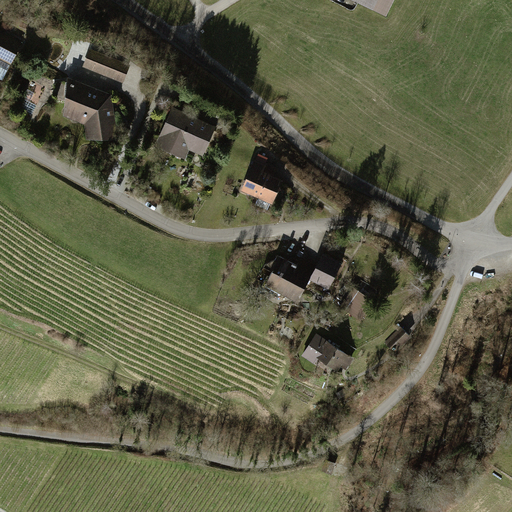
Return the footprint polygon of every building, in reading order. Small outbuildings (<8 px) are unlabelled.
[(391,0),(352,0),(384,16),(391,0)] [(19,43),(0,34),(0,61),(8,65),(19,43)] [(126,65),(84,49),(77,68),(119,83),(126,65)] [(107,95),(62,79),(60,115),(81,124),(84,140),(114,137),(107,95)] [(212,124),(167,108),(153,148),(183,158),(185,152),(200,158),(212,124)] [(274,169),(249,159),(236,191),(268,204),(278,180),(270,177),(274,169)] [(323,288),(337,262),(325,256),(320,266),(302,256),(296,267),(276,257),(262,285),(293,301),(304,279),(323,288)] [(349,282),(337,301),(363,317),(374,297),(349,282)] [(397,350),(413,333),(402,323),(386,340),(397,350)] [(323,340),(311,334),(298,356),(328,375),(333,366),(340,370),(346,359),(320,344),(323,340)] [(335,464),(327,461),(324,469),(332,472),(335,464)]
